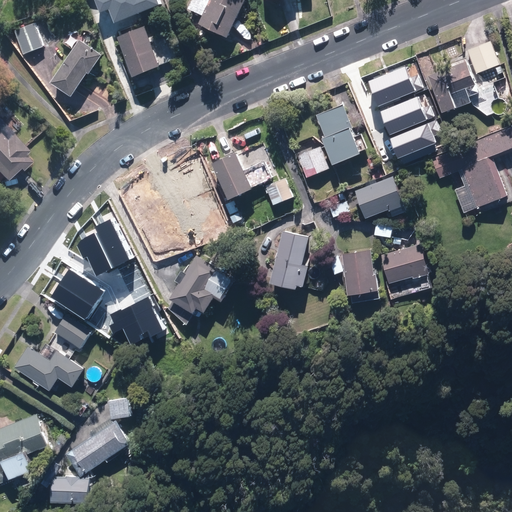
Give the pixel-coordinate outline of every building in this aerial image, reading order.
[(250,0),(215,0),(207,21),(235,34),(250,0)] [(38,21),(19,29),(29,51),(48,43),(38,21)] [(150,25),(126,35),(141,72),(165,62),(150,25)] [(108,54),(85,39),(59,80),(76,90),(94,62),(100,66),(108,54)] [(495,41),(473,48),(480,69),(502,63),(495,41)] [(472,62),(433,73),(439,95),(458,90),(457,85),(477,80),(472,62)] [(391,113),(419,103),(411,82),(383,91),(391,113)] [(367,151),(350,99),(323,108),(341,160),(367,151)] [(0,122),(0,165),(8,174),(30,153),(0,122)] [(400,145),(392,125),(375,132),(384,152),(400,145)] [(511,127),(437,155),(444,172),(462,165),(476,204),(509,192),(494,153),(511,146),(511,127)] [(333,167),(324,145),(304,154),(314,176),(333,167)] [(233,159),(215,167),(229,199),(247,191),(233,159)] [(207,166),(193,173),(204,193),(217,185),(207,166)] [(288,174),(268,185),(278,203),(298,191),(288,174)] [(365,195),(374,214),(409,198),(400,178),(365,195)] [(157,233),(197,217),(190,201),(167,210),(165,206),(149,212),(157,233)] [(330,206),(334,217),(350,211),(346,201),(330,206)] [(413,228),(377,224),(375,235),(412,240),(413,228)] [(315,232),(287,226),(276,276),(304,282),(305,280),(310,281),(316,252),(311,251),(315,232)] [(395,278),(433,269),(426,242),(388,251),(395,278)] [(374,247),(349,252),(355,289),(381,284),(374,247)] [(223,262),(208,251),(177,294),(198,310),(204,302),(210,307),(222,290),(226,293),(239,275),(223,263),(223,262)] [(344,269),(338,254),(329,258),(335,273),(344,269)] [(132,259),(95,256),(91,302),(116,305),(118,284),(130,285),(132,259)] [(71,312),(61,328),(88,344),(97,328),(71,312)] [(34,344),(21,363),(42,375),(40,378),(48,383),(50,379),(59,385),(75,357),(64,350),(59,359),(34,344)] [(135,394),(116,396),(117,412),(137,411),(135,394)] [(0,432),(3,439),(0,440),(0,471),(4,480),(15,476),(7,455),(11,453),(18,473),(42,464),(35,446),(53,439),(42,409),(0,425),(0,432)] [(137,439),(122,416),(73,448),(87,471),(113,454),(114,456),(130,446),(128,444),(137,439)] [(76,475),(60,475),(59,496),(99,496),(99,476),(84,475),(84,472),(76,472),(76,475)]
